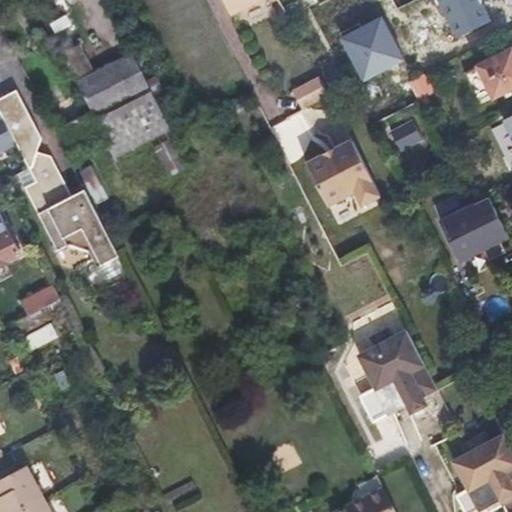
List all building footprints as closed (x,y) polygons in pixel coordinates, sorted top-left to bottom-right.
[(226,0),(234,15),(262,0),(226,0)] [(376,0),(382,11),(396,4),(394,0),(376,0)] [(476,7),(472,0),(438,0),(429,5),(451,47),(487,30),(476,7)] [(404,61),(381,16),(341,36),(363,81),(404,61)] [(82,45),(62,53),(78,84),(97,75),(82,45)] [(494,97),(511,88),(511,49),(479,66),(494,97)] [(97,75),(78,84),(93,115),(104,137),(115,159),(171,131),(134,56),(97,75)] [(318,68),(329,92),(343,88),(331,63),(318,68)] [(435,92),(425,74),(409,81),(419,100),(435,92)] [(294,92),(303,110),(330,96),(321,78),(294,92)] [(25,188),(58,252),(71,245),(87,250),(96,270),(122,256),(96,206),(88,189),(73,196),(53,156),(39,152),(43,138),(17,89),(0,98),(0,112),(3,117),(16,143),(37,181),(25,188)] [(93,115),(61,130),(73,153),(104,137),(93,115)] [(0,118),(0,148),(2,147),(4,150),(16,143),(3,117),(0,118)] [(422,141),(411,121),(390,132),(401,153),(422,141)] [(187,169),(172,140),(156,148),(171,177),(187,169)] [(307,164),(328,206),(356,192),(363,205),(381,195),(353,140),(334,150),(336,152),(327,156),(326,154),(307,164)] [(110,198),(92,165),(79,172),(88,189),(96,206),(110,198)] [(485,197),(478,185),(469,189),(476,201),(485,197)] [(20,210),(28,205),(22,194),(14,198),(20,210)] [(504,239),(485,197),(476,201),(439,218),(459,260),(504,239)] [(6,221),(0,223),(0,267),(24,255),(6,221)] [(61,300),(13,324),(19,335),(66,310),(61,300)] [(386,308),(362,320),(371,338),(395,326),(386,308)] [(59,338),(52,323),(25,337),(33,352),(59,338)] [(425,397),(438,390),(408,332),(392,340),(388,331),(374,338),(379,347),(360,357),(375,387),(360,395),(374,423),(407,406),(425,397)] [(430,406),(425,397),(407,406),(412,416),(430,406)] [(511,446),(505,434),(492,442),(487,433),(469,440),(475,451),(454,461),(470,489),(459,494),(458,496),(466,511),(476,511),(511,493),(511,446)] [(21,511),(45,500),(27,466),(0,480),(0,511),(21,511)] [(169,496),(177,510),(199,497),(191,483),(169,496)] [(395,511),(385,491),(341,511),(395,511)] [(50,511),(45,500),(21,511),(50,511)]
